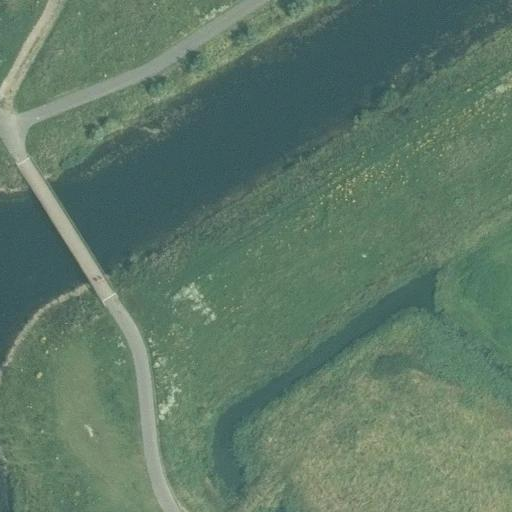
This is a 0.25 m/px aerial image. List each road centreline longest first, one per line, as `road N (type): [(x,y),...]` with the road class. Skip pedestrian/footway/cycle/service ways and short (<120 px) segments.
road 1 (unknown): [(184,511),(163,475),(147,343),(127,309),(113,307)]
road 2 (track): [(66,0),(17,84),(6,131)]
